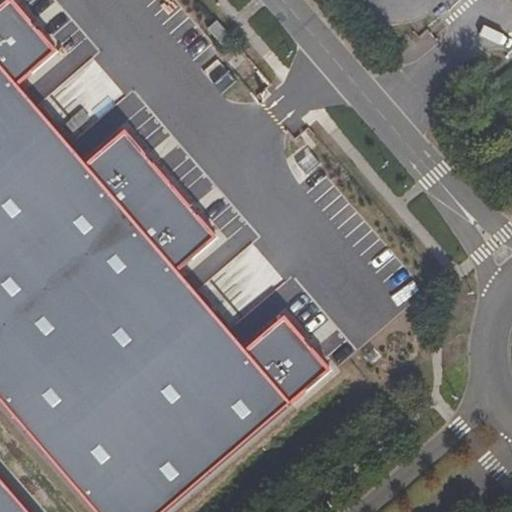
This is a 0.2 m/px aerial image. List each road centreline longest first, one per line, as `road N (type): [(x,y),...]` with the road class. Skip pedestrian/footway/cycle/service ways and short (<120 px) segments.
road 1 (unclassified): [(511,266),(279,0)]
road 2 (unclassified): [(495,394),(357,511)]
road 3 (unknown): [(385,122),(442,61),(493,25)]
